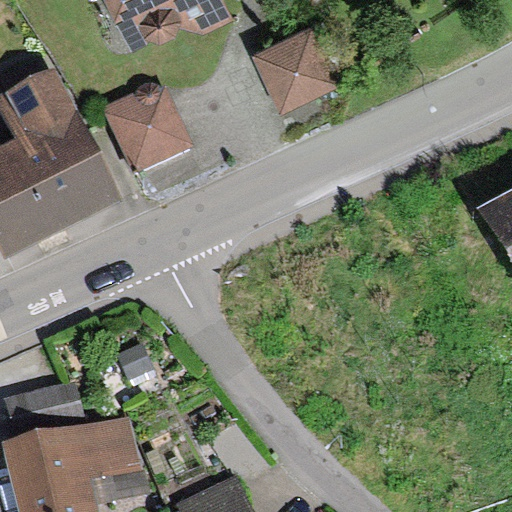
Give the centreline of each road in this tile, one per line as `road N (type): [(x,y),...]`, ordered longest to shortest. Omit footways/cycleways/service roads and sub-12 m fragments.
road 1 (residential): [(152,237),(511,73)]
road 2 (residential): [(152,237),(220,353),(272,420),(372,511)]
road 3 (residential): [(0,304),(152,237)]
